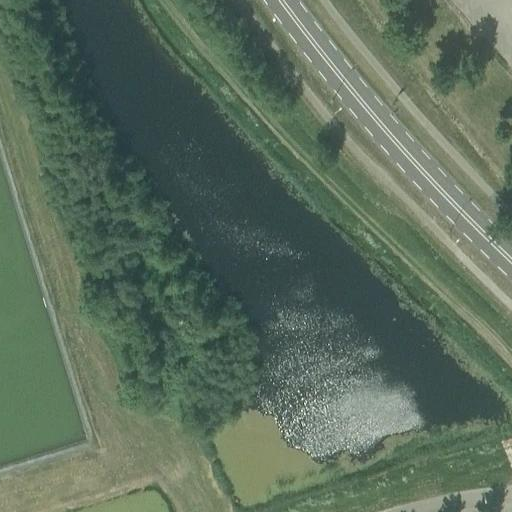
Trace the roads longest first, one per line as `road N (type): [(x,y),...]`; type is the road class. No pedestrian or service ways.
road 1 (track): [(172,0),(300,157),(511,355)]
road 2 (secondary): [(511,261),(339,76),(282,0)]
